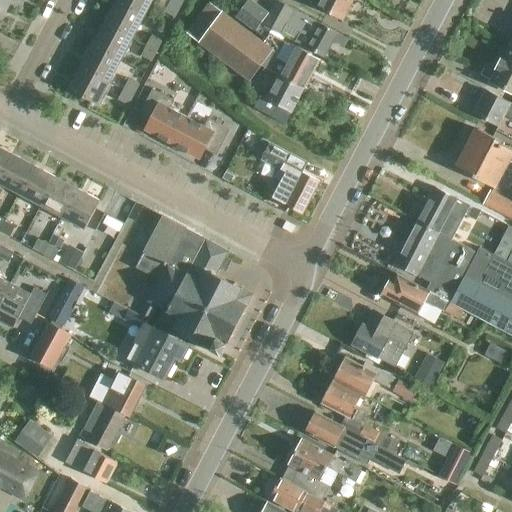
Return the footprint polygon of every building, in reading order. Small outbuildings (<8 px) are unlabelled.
[(0,0),(0,16),(1,17),(9,0),(0,0)] [(143,16),(151,0),(116,0),(115,2),(143,16)] [(173,18),(179,7),(169,2),(165,0),(159,0),(155,8),(173,18)] [(248,0),(236,17),(266,39),(271,32),(272,31),(262,23),(268,15),(248,0)] [(352,0),(320,0),(316,9),(341,22),(352,0)] [(277,1),(269,15),(268,15),(262,23),(272,31),(271,32),(280,36),(281,34),(295,42),(294,44),(323,59),(336,34),(277,1)] [(132,38),(143,16),(115,2),(104,23),(132,38)] [(278,55),(271,50),(209,3),(186,33),(249,80),(260,66),(278,75),(280,77),(304,90),(319,63),(295,50),(287,64),(276,58),(278,55)] [(120,60),(132,38),(104,23),(92,45),(120,60)] [(146,45),(155,51),(161,40),(151,35),(146,45)] [(109,82),(120,60),(92,45),(81,67),(109,82)] [(150,61),(155,51),(146,45),(140,56),(150,61)] [(511,47),(510,46),(509,46),(490,82),(511,93),(511,47)] [(173,74),(181,60),(161,49),(153,64),(173,74)] [(97,104),(109,82),(81,67),(69,90),(97,104)] [(304,90),(280,77),(278,75),(266,99),(260,96),(254,108),(285,125),(303,91),(304,90)] [(123,89),(132,94),(138,84),(128,79),(123,89)] [(126,105),(132,94),(123,89),(117,100),(126,105)] [(172,144),(187,117),(169,108),(173,101),(153,90),(140,114),(151,120),(145,130),(172,144)] [(511,106),(485,92),(473,114),(498,127),(504,116),(511,119),(511,106)] [(187,117),(172,144),(199,159),(205,148),(215,154),(228,130),(208,120),(204,127),(187,117)] [(473,177),(495,188),(511,155),(511,149),(494,140),(496,138),(478,129),(468,150),(466,149),(457,166),(474,175),(473,177)] [(307,163),(270,143),(261,139),(255,149),(264,154),(261,160),(280,170),(278,174),(283,177),(272,198),(302,214),(319,182),(302,173),(307,163)] [(0,176),(12,154),(0,147),(0,176)] [(0,182),(19,193),(33,165),(12,154),(0,176),(0,182)] [(41,205),(56,177),(33,165),(19,193),(41,205)] [(225,173),(221,179),(230,184),(233,177),(225,173)] [(62,216),(77,189),(56,177),(41,205),(62,216)] [(478,252),(453,239),(471,206),(435,187),(394,264),(416,275),(430,282),(426,290),(447,300),(450,302),(465,310),(511,334),(511,263),(481,247),(478,252)] [(77,189),(62,216),(85,228),(100,201),(77,189)] [(511,201),(491,191),(483,205),(511,220),(511,201)] [(480,204),(468,225),(477,229),(488,209),(480,204)] [(131,311),(130,312),(139,317),(148,322),(156,305),(164,309),(157,322),(222,357),(255,294),(218,274),(220,271),(224,272),(231,259),(227,257),(230,252),(206,240),(162,217),(144,252),(135,267),(158,280),(140,316),(131,311)] [(0,228),(0,231),(10,236),(15,227),(4,221),(0,228)] [(53,235),(48,243),(60,249),(64,240),(53,235)] [(42,254),(48,244),(37,239),(32,249),(42,254)] [(42,254),(53,260),(58,250),(48,244),(42,254)] [(69,244),(60,263),(75,271),(84,252),(69,244)] [(0,254),(0,258),(7,262),(12,252),(3,248),(0,254)] [(447,300),(426,290),(399,275),(396,283),(390,280),(389,283),(385,281),(380,291),(383,293),(382,296),(417,315),(425,300),(442,309),(447,300)] [(0,302),(10,283),(0,278),(0,302)] [(10,283),(0,302),(0,320),(14,328),(19,318),(31,324),(47,294),(34,288),(30,294),(10,283)] [(64,326),(81,295),(65,286),(48,318),(64,326)] [(460,319),(465,310),(450,302),(445,312),(460,319)] [(362,325),(352,344),(396,367),(414,332),(374,311),(365,327),(362,325)] [(130,312),(126,320),(144,330),(127,359),(136,364),(135,364),(165,380),(177,358),(182,361),(189,347),(146,324),(148,322),(139,317),(130,312)] [(49,322),(30,357),(52,369),(71,334),(49,322)] [(491,343),(484,355),(495,360),(501,348),(491,343)] [(333,381),(361,396),(365,397),(374,379),(389,387),(394,378),(365,362),(363,366),(346,357),(333,381)] [(421,367),(414,380),(430,389),(437,376),(421,367)] [(92,383),(78,374),(71,384),(85,394),(92,383)] [(107,406),(125,415),(130,417),(145,387),(130,379),(127,385),(121,382),(120,386),(114,383),(103,402),(107,405),(107,406)] [(393,391),(411,401),(417,390),(399,380),(393,391)] [(355,407),(361,396),(333,381),(321,403),(345,417),(341,426),(360,436),(361,435),(374,441),(378,433),(364,425),(360,423),(366,413),(355,407)] [(417,399),(436,409),(437,409),(440,402),(421,392),(417,399)] [(106,451),(125,415),(107,406),(88,442),(106,451)] [(505,433),(511,420),(511,413),(505,410),(496,428),(505,433)] [(360,436),(341,426),(316,413),(306,432),(334,447),(338,438),(362,451),(360,454),(385,467),(392,453),(360,436)] [(53,436),(30,420),(14,440),(37,457),(53,436)] [(170,422),(163,438),(185,448),(192,431),(170,422)] [(154,431),(149,442),(157,445),(162,435),(154,431)] [(378,433),(374,441),(392,451),(397,443),(378,433)] [(483,453),(493,458),(502,440),(492,435),(483,453)] [(21,451),(0,439),(0,486),(23,499),(37,472),(16,460),(21,451)] [(97,449),(78,439),(66,462),(106,484),(118,463),(95,451),(97,449)] [(366,473),(334,456),(302,439),(289,464),(299,470),(292,484),(291,486),(315,498),(315,497),(323,482),(330,486),(338,472),(360,484),(366,473)] [(454,444),(438,476),(456,485),(472,454),(454,444)] [(492,459),(493,458),(483,453),(473,472),(483,477),(489,465),(495,469),(498,462),(492,459)] [(74,511),(87,487),(70,478),(51,511),(74,511)] [(291,486),(292,484),(281,479),(270,500),(294,511),(297,511),(299,508),(306,511),(338,511),(339,510),(315,497),(315,498),(291,486)] [(130,511),(90,491),(82,507),(90,511),(130,511)] [(286,511),(269,503),(263,511),(286,511)]
